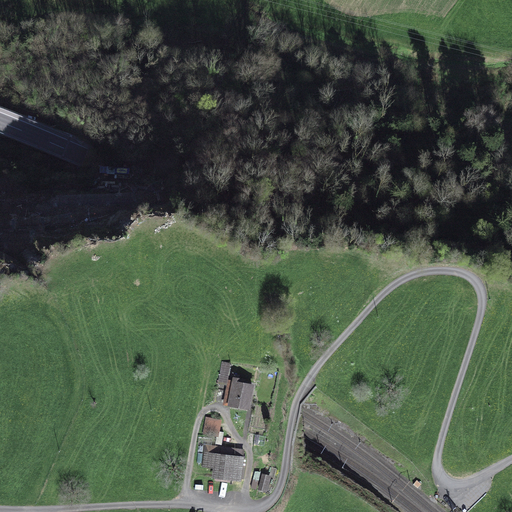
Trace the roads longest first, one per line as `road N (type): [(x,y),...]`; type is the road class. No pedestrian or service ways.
road 1 (unclassified): [(0,509),(262,509),(281,485),(291,417),(307,381),(387,291),(419,272),(469,275),(481,294),(438,472),(465,485),(511,460)]
road 2 (motorway): [(0,177),(259,300),(511,451)]
road 3 (motorway): [(511,392),(242,231),(0,121)]
